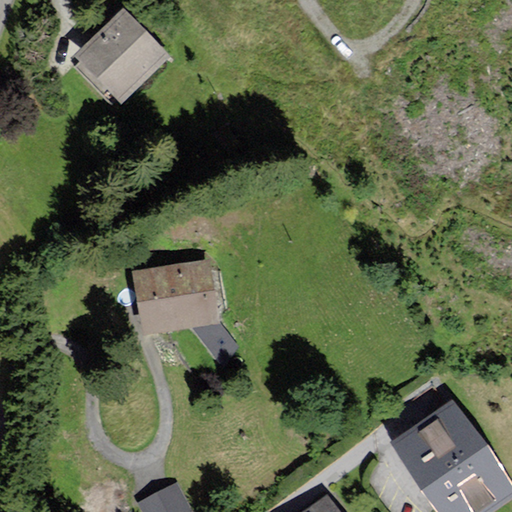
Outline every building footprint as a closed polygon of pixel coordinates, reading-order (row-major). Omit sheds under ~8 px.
[(124,14),(80,56),(120,96),(163,55),(124,14)] [(206,264),(138,271),(145,328),(212,320),(206,264)] [(511,489),(455,403),(397,441),(442,511),(486,511),(511,495),(511,489)] [(194,511),(179,485),(140,507),(142,511),(194,511)] [(340,511),(329,496),(307,511),(340,511)]
